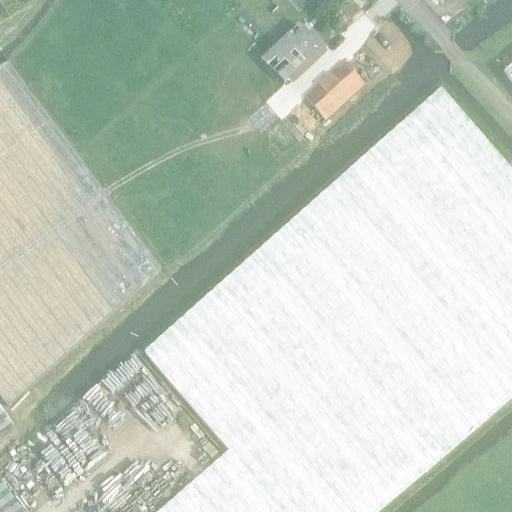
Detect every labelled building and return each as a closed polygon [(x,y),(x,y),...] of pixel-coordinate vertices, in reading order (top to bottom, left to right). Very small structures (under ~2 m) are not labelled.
[(300,27),(261,63),(289,93),(328,57),(300,27)] [(325,120),(365,83),(345,62),(305,99),(325,120)] [(0,395),(9,407),(161,269),(9,64),(0,69),(0,395)] [(160,511),(379,511),(511,397),(511,169),(442,90),(145,353),(230,452),(160,511)] [(0,407),(0,434),(13,426),(0,407)] [(22,511),(0,481),(0,511),(22,511)]
